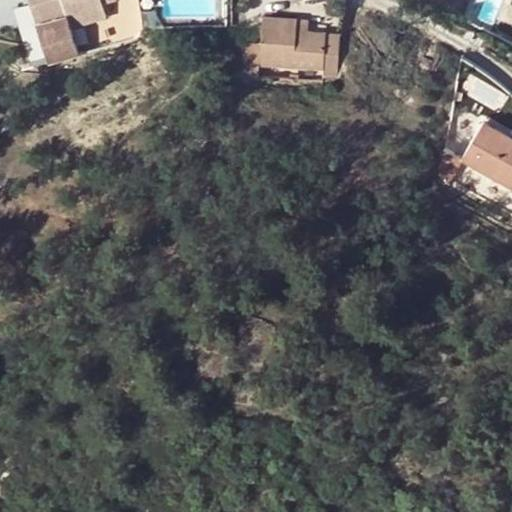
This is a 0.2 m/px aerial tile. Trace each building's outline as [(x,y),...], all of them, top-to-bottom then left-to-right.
[(73,25),(43,38),(62,88),(92,73),(95,86),(129,68),(121,50),(135,40),(120,1),(108,8),(112,22),(78,38),(73,25)] [(108,8),(73,25),(78,38),(112,22),(108,8)] [(323,71),(323,80),(338,81),(339,77),(341,36),(312,33),(296,32),(297,25),(297,19),(264,16),(259,65),(323,71)] [(313,26),(297,25),(296,32),(312,33),(313,26)] [(511,135),(476,129),(475,135),(511,142),(511,135)] [(511,187),(511,142),(475,135),(468,179),(511,187)] [(430,170),(444,177),(454,158),(440,151),(430,170)]
